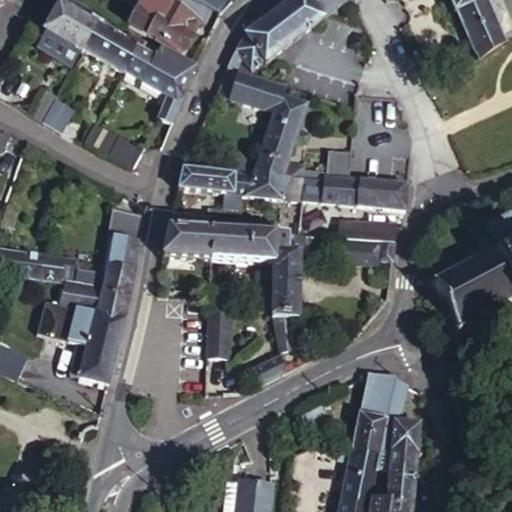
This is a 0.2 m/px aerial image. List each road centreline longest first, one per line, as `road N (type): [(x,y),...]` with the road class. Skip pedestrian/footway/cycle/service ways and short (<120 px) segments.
road 1 (residential): [(261,0),(220,42),(163,200),(116,416),(115,486)]
road 2 (tertiary): [(115,486),(364,353),(409,341)]
road 3 (residential): [(449,211),(365,0)]
road 4 (tertiary): [(449,211),(424,223),(412,241),(402,306),(409,341)]
road 5 (tertiary): [(409,341),(422,365),(450,382),(511,379)]
